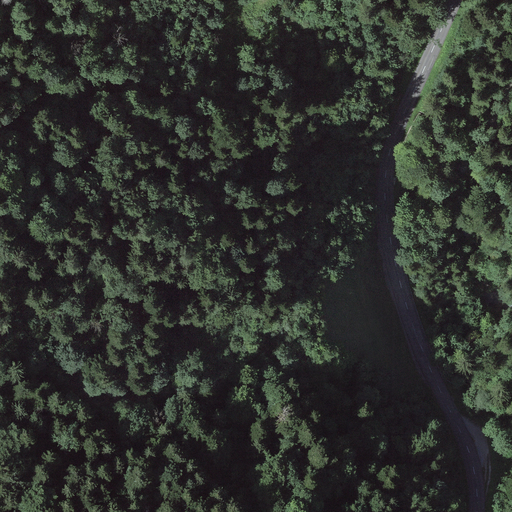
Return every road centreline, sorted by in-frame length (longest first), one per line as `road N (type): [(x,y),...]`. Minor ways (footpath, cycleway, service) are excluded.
road 1 (tertiary): [(476,511),(471,455),(409,316),(384,199),(394,133),(454,0)]
road 2 (track): [(156,511),(153,489),(82,409),(70,380),(87,286),(113,257),(121,229),(107,195)]
road 3 (track): [(262,511),(224,394),(234,368),(273,332)]
